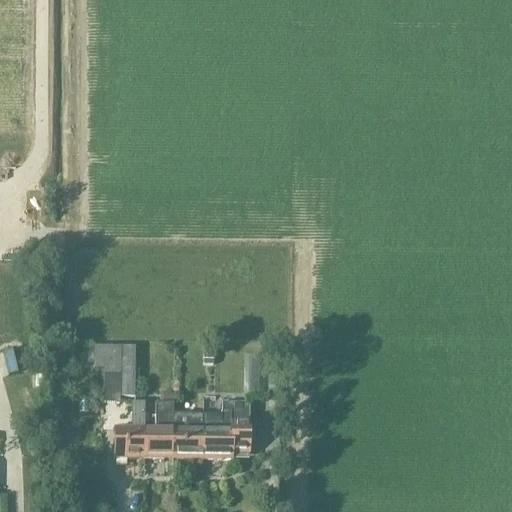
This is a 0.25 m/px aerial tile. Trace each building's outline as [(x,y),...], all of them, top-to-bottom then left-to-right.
[(133,349),(109,349),(92,348),(92,370),(103,370),(103,404),(119,405),(119,398),(132,398),(133,349)] [(143,460),(143,430),(144,404),(132,403),(132,429),(114,429),(113,460),(143,460)] [(172,460),(173,415),(173,404),(155,404),(154,430),(143,430),(143,460),(172,460)] [(202,416),(201,461),(231,461),(231,457),(248,457),(249,405),(221,404),(221,416),(202,416)] [(201,461),(202,416),(173,415),(172,460),(201,461)]
